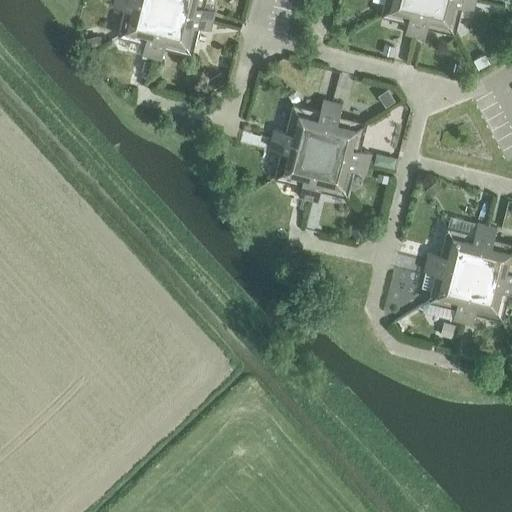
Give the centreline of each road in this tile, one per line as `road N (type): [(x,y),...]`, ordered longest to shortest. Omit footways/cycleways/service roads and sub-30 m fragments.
road 1 (unclassified): [(425,91),(386,264)]
road 2 (residential): [(261,44),(394,74),(425,91)]
road 3 (residential): [(160,104),(232,112),(261,44)]
road 4 (unclassified): [(386,264),(379,323),(403,347),(450,360)]
